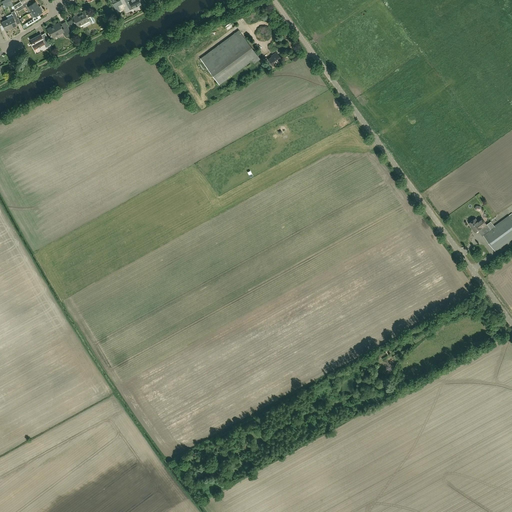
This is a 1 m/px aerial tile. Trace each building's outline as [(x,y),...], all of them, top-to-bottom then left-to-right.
[(21,0),(22,1),(13,6),(15,10),(16,9),(18,7),(24,4),(29,0),(21,0)] [(124,0),(127,4),(130,2),(133,8),(141,4),(139,0),(124,0)] [(39,7),(36,2),(26,8),(29,13),(39,7)] [(29,13),(33,18),(39,14),(42,12),(42,11),(43,10),(40,6),(39,7),(29,13)] [(12,14),(6,16),(7,19),(8,19),(11,28),(17,25),(17,24),(15,19),(17,18),(14,11),(11,13),(12,14)] [(76,23),(70,27),(73,32),(81,28),(80,26),(82,25),(89,21),(90,20),(91,22),(92,23),(93,23),(94,23),(95,22),(95,21),(95,20),(94,18),(93,15),(88,18),(88,17),(87,15),(85,11),(80,14),(79,12),(74,14),(75,16),(73,17),(75,21),(76,23)] [(11,28),(8,19),(3,21),(0,14),(0,25),(0,26),(3,25),(6,30),(11,28)] [(65,36),(71,33),(68,27),(63,29),(59,23),(47,29),(52,38),(63,32),(65,36)] [(254,63),(260,59),(239,30),(200,59),(219,84),(252,60),(254,63)] [(35,50),(44,45),(46,48),(51,45),(47,38),(43,40),(42,38),(43,38),(41,34),(30,39),(33,44),(32,45),(35,50)] [(276,52),(273,55),(274,55),(268,59),(273,66),(279,61),(280,63),(286,59),(282,54),(280,56),(276,52)] [(482,218),(477,221),(475,219),(469,223),(473,229),(475,233),(478,230),(480,232),(481,232),(495,251),(511,238),(511,220),(509,216),(489,231),(485,226),(487,225),(482,218)]
